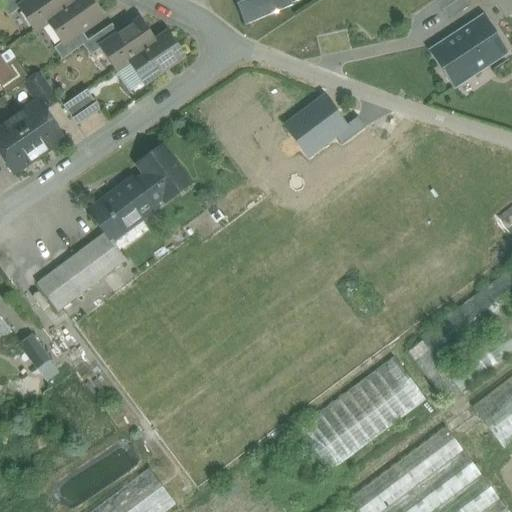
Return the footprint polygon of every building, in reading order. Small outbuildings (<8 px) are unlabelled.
[(3,0),(0,2),(0,6),(7,17),(19,10),(18,8),(30,0),(3,0)] [(30,0),(18,8),(19,10),(34,32),(47,23),(46,22),(73,4),(73,3),(70,0),(30,0)] [(73,4),(46,22),(47,23),(61,44),(62,45),(81,32),(101,18),(89,0),(77,0),(73,3),(73,4)] [(236,0),(246,23),(287,6),(284,0),(236,0)] [(436,0),(443,10),(458,0),(436,0)] [(464,0),(458,0),(443,10),(449,20),(469,7),(464,0)] [(511,0),(491,0),(505,20),(511,15),(511,0)] [(479,19),(463,30),(466,33),(435,54),(456,87),(503,56),(479,19)] [(118,35),(100,48),(100,49),(115,71),(128,63),(128,62),(155,44),(154,43),(139,21),(118,35)] [(111,25),(87,41),(88,42),(82,46),(89,57),(100,49),(100,48),(118,35),(111,25)] [(81,32),(62,45),(61,44),(53,49),(61,61),(82,46),(88,42),(87,41),(81,32)] [(155,44),(128,62),(128,63),(143,85),(183,58),(167,35),(154,43),(155,44)] [(29,80),(14,59),(3,67),(9,76),(0,81),(0,87),(5,96),(22,84),(29,80)] [(0,62),(0,81),(9,76),(3,67),(0,62)] [(59,102),(39,73),(29,80),(22,84),(36,104),(37,103),(43,113),(59,102)] [(86,91),(63,107),(76,127),(99,111),(86,91)] [(43,113),(37,103),(36,104),(12,120),(37,157),(62,140),(43,113)] [(37,157),(12,120),(0,128),(0,155),(13,174),(37,157)] [(191,225),(69,317),(200,491),(506,259),(462,201),(442,215),(372,122),(199,235),(191,225)] [(162,147),(138,165),(146,177),(137,184),(152,205),(162,197),(166,203),(190,185),(162,147)] [(132,178),(87,212),(104,235),(109,241),(110,240),(144,215),(153,208),(155,211),(156,210),(152,205),(137,184),(132,178)] [(511,207),(498,217),(506,228),(511,223),(511,207)] [(110,240),(118,251),(151,226),(144,215),(110,240)] [(104,235),(37,285),(58,313),(126,261),(118,251),(110,240),(109,241),(104,235)] [(511,321),(444,372),(441,368),(511,315),(511,268),(419,338),(422,342),(408,353),(447,405),(511,356),(511,321)] [(0,319),(0,339),(10,332),(0,319)] [(63,328),(50,338),(72,369),(86,359),(63,328)] [(31,336),(19,345),(37,370),(49,361),(31,336)] [(393,358),(297,430),(330,474),(426,402),(393,358)] [(511,377),(472,407),(503,448),(511,442),(511,377)] [(508,511),(446,428),(349,501),(357,511),(508,511)] [(92,511),(168,511),(177,505),(150,468),(92,511)]
